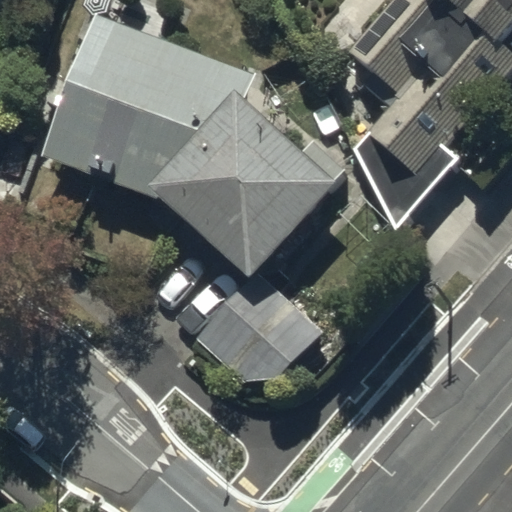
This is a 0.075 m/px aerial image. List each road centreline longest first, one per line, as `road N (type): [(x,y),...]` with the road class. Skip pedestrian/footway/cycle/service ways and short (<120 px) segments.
road 1 (residential): [(195,511),(0,344)]
road 2 (tertiary): [(417,511),(511,403)]
